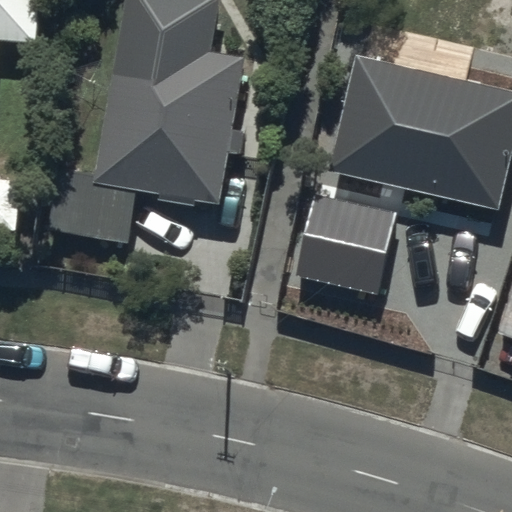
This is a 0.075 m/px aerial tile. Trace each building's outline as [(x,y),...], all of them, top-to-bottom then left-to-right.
[(44,0),(0,0),(0,60),(1,49),(40,53),(44,0)] [(174,0),(124,0),(100,179),(64,174),(53,242),(130,254),(140,195),(226,207),(232,164),(241,165),(244,142),(236,141),(246,70),(217,66),(226,7),(174,0)] [(494,217),(511,146),(511,98),(361,59),(331,174),(494,217)] [(22,184),(0,182),(0,232),(19,234),(22,184)] [(511,292),(497,340),(511,344),(511,292)]
